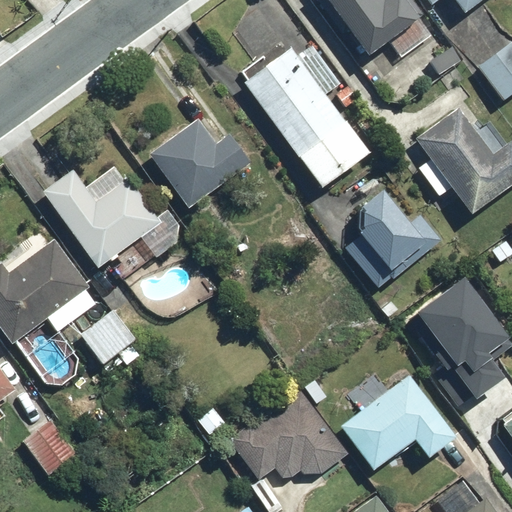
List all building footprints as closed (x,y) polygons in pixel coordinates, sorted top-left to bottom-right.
[(411,0),(323,0),(363,54),(400,27),(409,40),(430,25),(411,0)] [(423,0),(429,7),(438,0),(451,0),(461,12),(477,0),(423,0)] [(511,94),(511,44),(508,40),(473,69),(501,103),(511,94)] [(340,83),(311,45),(294,59),(285,48),(238,84),(319,188),(366,151),(323,96),(340,83)] [(423,160),(415,167),(435,197),(448,188),(468,220),(511,191),(511,164),(511,163),(511,147),(507,140),(503,143),(487,118),(471,129),(457,107),(409,138),(423,160)] [(194,119),(144,153),(186,208),(253,159),(231,129),(213,143),(194,119)] [(68,172),(36,193),(94,271),(139,238),(156,261),(185,240),(163,209),(153,216),(115,165),(81,190),(68,172)] [(376,290),(438,240),(418,215),(407,224),(380,191),(343,222),(354,236),(341,247),(376,290)] [(0,261),(0,334),(10,348),(45,322),(53,332),(91,304),(45,241),(6,270),(0,261)] [(511,352),(511,340),(462,273),(399,321),(436,371),(426,379),(453,415),(502,378),(493,367),(511,352)] [(124,371),(140,358),(127,343),(134,337),(113,312),(80,339),(100,364),(111,355),(124,371)] [(452,440),(404,373),(385,386),(377,375),(346,396),(357,412),(334,428),(365,473),(408,443),(421,461),(452,440)] [(0,415),(2,414),(0,411),(0,403),(14,393),(0,374),(0,415)] [(346,456),(295,391),(230,441),(260,480),(277,467),(289,481),(299,474),(318,477),(346,456)] [(511,401),(494,414),(501,423),(494,429),(511,454),(511,401)] [(386,511),(372,493),(351,511),(386,511)] [(493,511),(483,498),(462,511),(493,511)]
